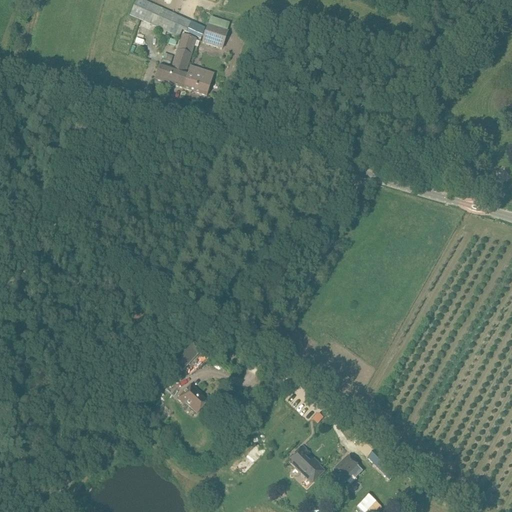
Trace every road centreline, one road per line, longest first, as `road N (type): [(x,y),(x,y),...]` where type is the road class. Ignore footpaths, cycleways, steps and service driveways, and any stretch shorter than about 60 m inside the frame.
road 1 (tertiary): [(511,218),(0,72)]
road 2 (track): [(104,101),(77,179),(0,301)]
road 3 (track): [(254,370),(365,175)]
